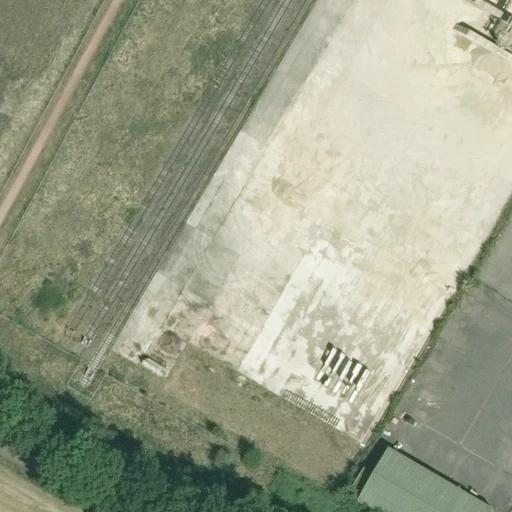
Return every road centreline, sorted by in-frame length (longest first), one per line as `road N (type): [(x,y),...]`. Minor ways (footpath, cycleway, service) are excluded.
road 1 (track): [(0,222),(120,0)]
road 2 (residential): [(119,511),(0,446)]
